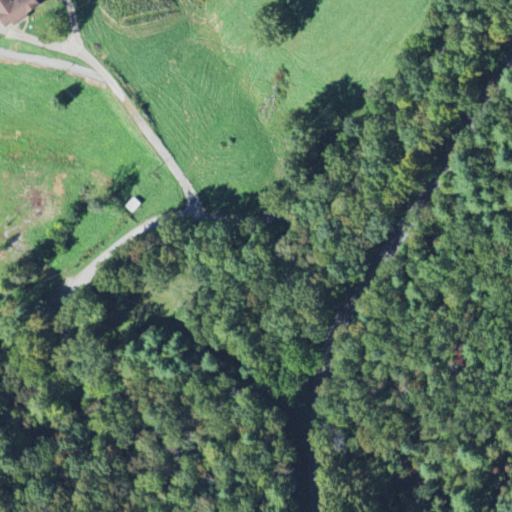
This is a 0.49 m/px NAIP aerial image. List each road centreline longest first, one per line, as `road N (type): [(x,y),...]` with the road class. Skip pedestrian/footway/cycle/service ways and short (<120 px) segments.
road 1 (residential): [(470,0),(337,181),(263,220),(149,220),(72,286),(64,308),(68,353),(58,378),(24,396),(0,395)]
road 2 (residential): [(319,511),(314,421),(328,339),(511,56)]
